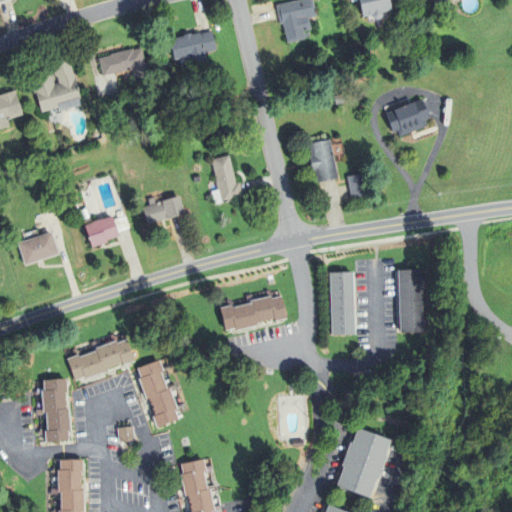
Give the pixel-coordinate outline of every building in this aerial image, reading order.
[(287,43),(282,23),(281,24),(276,5),(298,0),(312,0),(317,15),(308,18),(310,29),(303,31),(305,39),(287,43)] [(389,0),(392,9),(382,12),(382,15),(380,18),(376,19),(373,17),(372,14),(363,16),(358,0),(389,0)] [(167,39),(172,60),(186,56),(189,66),(204,62),(202,53),(215,50),(210,29),(167,39)] [(96,58),(101,76),(128,69),(131,79),(146,76),(139,47),(96,58)] [(39,112),(30,79),(48,74),(51,84),(56,83),(50,62),(66,57),(79,100),(39,112)] [(0,93),(0,129),(8,127),(7,123),(10,122),(9,119),(21,115),(13,90),(0,93)] [(385,113),(414,102),(422,99),(429,118),(425,120),(427,126),(400,136),(397,131),(393,132),(385,113)] [(312,172),(309,156),(312,155),(309,143),(330,138),(338,178),(317,182),(315,171),(312,172)] [(208,159),(218,204),(242,198),(238,183),(234,183),(227,154),(208,159)] [(351,197),(347,177),(363,174),(367,194),(351,197)] [(140,206),(145,224),(182,214),(177,196),(140,206)] [(82,225),(88,245),(115,236),(109,217),(82,225)] [(49,232),(56,254),(23,265),(15,243),(49,232)] [(398,332),(396,270),(421,269),(423,331),(398,332)] [(329,335),(327,273),(350,272),(352,334),(329,335)] [(218,309),(277,295),(282,320),(223,333),(218,309)] [(65,359),(73,383),(132,362),(124,338),(65,359)] [(155,428),(134,370),(162,359),(184,418),(155,428)] [(42,444),(38,381),(65,379),(68,442),(42,444)] [(114,428),(116,443),(133,441),(132,426),(114,428)] [(334,486),(356,430),(388,442),(367,498),(334,486)] [(187,511),(178,465),(207,459),(217,511),(187,511)] [(55,511),(55,461),(82,461),(82,511),(55,511)]
